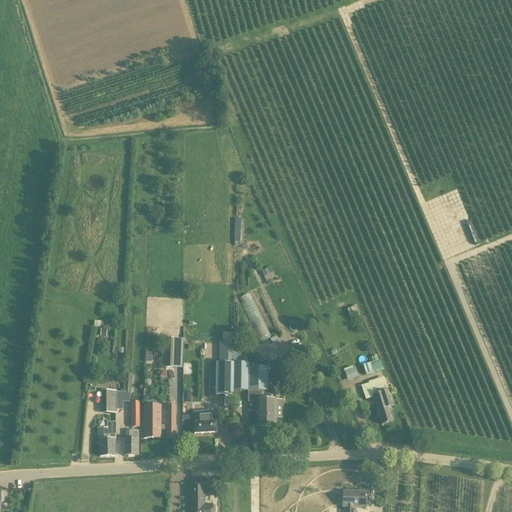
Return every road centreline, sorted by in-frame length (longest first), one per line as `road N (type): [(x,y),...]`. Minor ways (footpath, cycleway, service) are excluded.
road 1 (unclassified): [(0,476),(353,453),(511,471)]
road 2 (unknown): [(511,422),(454,282)]
